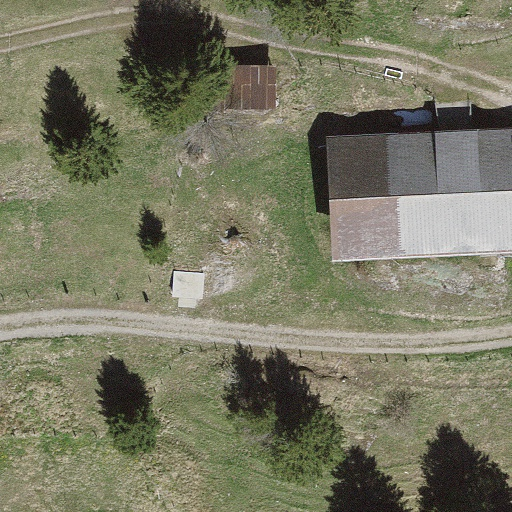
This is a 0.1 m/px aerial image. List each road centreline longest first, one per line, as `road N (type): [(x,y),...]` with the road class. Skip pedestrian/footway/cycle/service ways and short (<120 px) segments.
road 1 (track): [(0,330),(47,320),(201,336),(451,345),(511,335)]
road 2 (track): [(0,51),(141,19),(219,26),(489,86)]
